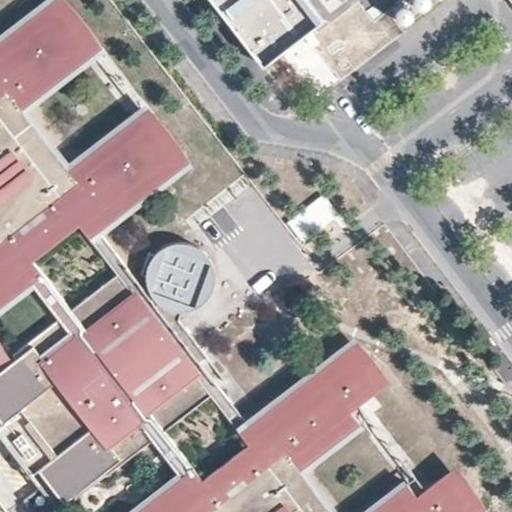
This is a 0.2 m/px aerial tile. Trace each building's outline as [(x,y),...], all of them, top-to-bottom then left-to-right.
[(457,511),(454,507),(464,499),(442,471),(418,490),(406,475),(359,511),(336,511),(288,451),(293,447),(306,463),(363,419),(351,404),(375,385),(354,358),(345,366),(333,351),(245,419),(219,385),(225,380),(178,318),(178,314),(182,309),(189,306),(195,306),(204,302),(212,295),(215,288),(216,280),(216,272),(214,264),(207,254),(197,248),(190,245),(186,244),(177,244),(166,248),(161,252),(157,248),(144,268),(151,270),(150,281),(105,224),(179,168),(163,147),(166,143),(140,118),(84,160),(97,177),(84,186),(14,96),(26,86),(34,96),(90,54),(61,15),(48,0),(40,0),(0,32),(0,306),(31,282),(57,315),(9,352),(13,357),(0,366),(0,432),(31,472),(36,468),(62,500),(100,471),(103,475),(151,438),(179,474),(130,511),(457,511)] [(336,28),(313,0),(220,0),(279,73),(336,28)] [(72,8),(61,15),(90,54),(100,45),(72,8)] [(149,111),(140,118),(166,143),(173,137),(149,111)] [(472,511),(474,511),(464,499),(454,507),(457,511),(472,511)]
